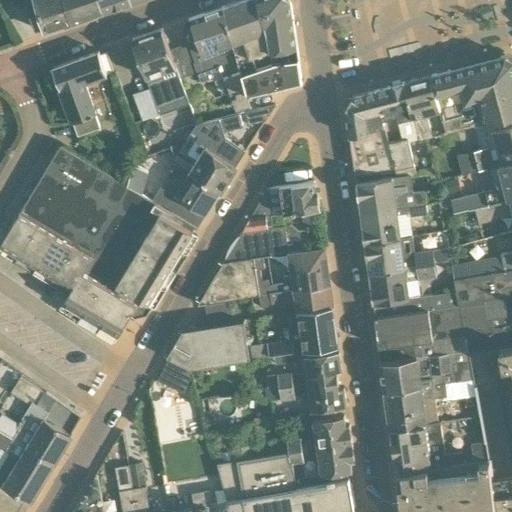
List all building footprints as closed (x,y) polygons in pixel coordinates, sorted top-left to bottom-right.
[(65,0),(26,0),(35,29),(44,26),(46,31),(73,22),(65,0)] [(100,0),(65,0),(73,22),(104,12),(100,0)] [(100,0),(104,12),(114,9),(113,9),(122,6),(122,7),(132,4),(131,0),(100,0)] [(253,57),(270,51),(267,35),(256,0),(245,0),(224,7),(221,8),(240,71),(241,75),(257,70),(253,57)] [(274,71),(299,65),(289,0),(256,0),(267,35),(270,51),(273,65),(274,71)] [(222,77),(240,71),(221,8),(190,20),(195,33),(188,35),(190,40),(188,41),(188,42),(169,49),(180,78),(196,72),(200,82),(209,78),(208,74),(219,71),(222,77)] [(169,49),(162,28),(132,39),(149,88),(132,94),(141,121),(159,115),(157,111),(187,101),(180,78),(169,49)] [(109,83),(99,51),(52,68),(78,141),(101,132),(96,115),(98,114),(90,90),(109,83)] [(434,75),(443,110),(445,118),(441,119),(445,134),(511,116),(511,60),(504,56),(434,75)] [(301,83),(299,65),(274,71),(273,65),(257,70),(241,75),(247,96),(301,83)] [(422,115),(443,110),(434,75),(403,83),(416,141),(418,140),(418,141),(432,138),(427,120),(423,119),(422,115)] [(409,144),(416,141),(403,83),(374,90),(382,121),(396,117),(398,121),(397,122),(402,140),(408,139),(409,144)] [(388,144),(382,121),(374,90),(350,97),(344,105),(349,137),(355,176),(396,171),(413,167),(409,144),(408,139),(402,140),(388,144)] [(250,129),(253,128),(265,126),(278,108),(246,115),(250,129)] [(176,162),(221,189),(236,166),(245,152),(225,139),(217,120),(195,125),(179,149),(178,144),(170,146),(172,160),(176,162)] [(465,174),(488,169),(511,163),(511,123),(491,129),(495,146),(474,151),(475,157),(462,160),(465,174)] [(142,194),(128,185),(61,145),(20,212),(39,223),(58,235),(76,246),(93,256),(84,270),(102,281),(119,292),(138,303),(130,315),(135,317),(147,314),(157,295),(155,293),(192,231),(193,232),(196,227),(196,226),(155,202),(142,194)] [(204,215),(221,189),(176,162),(167,176),(170,178),(155,202),(196,226),(204,215)] [(475,209),(511,199),(511,163),(488,169),(493,189),(451,200),(454,214),(475,209)] [(128,185),(142,194),(149,173),(134,164),(128,185)] [(361,214),(426,204),(424,191),(412,193),(410,175),(357,182),(361,214)] [(457,178),(445,181),(448,193),(460,189),(457,178)] [(251,213),(269,224),(269,221),(271,216),(305,211),(306,221),(318,219),(317,210),(319,209),(316,191),(315,191),(313,181),(267,187),(251,213)] [(511,199),(475,209),(478,224),(511,214),(511,199)] [(427,215),(426,204),(361,214),(365,244),(401,238),(398,215),(415,213),(415,216),(427,215)] [(0,244),(19,256),(39,223),(20,212),(0,243),(0,244)] [(269,224),(251,213),(223,261),(262,256),(288,252),(285,226),(274,227),(269,224)] [(38,267),(58,235),(39,223),(19,256),(38,267)] [(492,279),(511,274),(511,231),(501,234),(504,247),(511,246),(511,249),(511,252),(500,254),(501,256),(452,265),(454,282),(490,276),(492,279)] [(55,278),(76,246),(58,235),(38,267),(55,278)] [(369,274),(435,264),(433,251),(414,253),(414,254),(403,255),(401,238),(365,244),(369,274)] [(72,288),(84,270),(93,256),(76,246),(55,278),(72,288)] [(284,293),(330,287),(324,247),(288,252),(291,283),(283,284),(284,293)] [(284,293),(283,284),(268,286),(267,280),(260,281),(259,270),(263,269),(262,256),(223,261),(197,305),(203,304),(225,301),(258,296),(284,293)] [(436,277),(435,264),(369,274),(372,303),(420,297),(417,280),(436,277)] [(82,314),(102,281),(84,270),(72,288),(63,302),(82,314)] [(482,299),(511,294),(511,274),(492,279),(490,276),(454,282),(456,292),(420,297),(372,303),(374,319),(458,306),(482,304),(482,299)] [(99,324),(119,292),(102,281),(82,314),(99,324)] [(296,312),(332,307),(330,287),(284,293),(258,296),(260,309),(295,304),(296,312)] [(118,336),(130,315),(138,303),(119,292),(99,324),(118,336)] [(511,317),(511,294),(482,299),(482,304),(374,319),(380,350),(463,338),(493,334),(491,322),(511,317)] [(203,304),(205,316),(227,313),(225,301),(203,304)] [(338,346),(332,307),(296,312),(285,314),(289,340),(258,345),(260,357),(338,346)] [(227,313),(205,316),(206,326),(229,323),(227,313)] [(467,358),(511,348),(511,317),(491,322),(493,334),(463,338),(466,353),(467,358)] [(229,323),(206,326),(182,330),(167,356),(169,358),(190,368),(249,359),(244,320),(229,323)] [(381,366),(466,353),(463,338),(436,342),(380,350),(381,362),(381,366)] [(250,359),(260,357),(258,345),(249,346),(250,359)] [(511,348),(467,358),(472,381),(479,417),(485,442),(485,444),(507,439),(495,376),(505,373),(503,368),(511,366),(511,348)] [(265,391),(337,380),(336,370),(341,369),(339,351),(302,356),(305,372),(291,374),(291,372),(277,374),(277,376),(265,378),(267,388),(265,388),(265,391)] [(472,381),(467,358),(466,353),(381,366),(385,393),(472,381)] [(189,369),(169,358),(158,380),(184,394),(192,379),(189,369)] [(36,408),(45,393),(20,378),(11,393),(36,408)] [(337,380),(265,391),(266,398),(280,396),(281,401),(295,399),(294,397),(308,395),(310,411),(347,406),(344,388),(339,389),(337,380)] [(470,418),(479,417),(472,381),(385,393),(390,429),(437,422),(434,398),(462,394),(464,409),(469,408),(470,418)] [(0,416),(0,430),(54,464),(72,436),(37,415),(28,430),(2,414),(0,416)] [(205,416),(207,427),(215,425),(213,415),(205,416)] [(316,449),(352,443),(349,425),(345,425),(344,415),(311,420),(316,449)] [(449,466),(463,464),(463,463),(462,452),(444,455),(439,422),(437,422),(390,429),(395,474),(449,466)] [(0,430),(0,449),(11,456),(0,474),(0,482),(31,501),(54,464),(0,430)] [(288,452),(307,449),(305,442),(301,443),(300,437),(286,439),(288,452)] [(511,477),(511,464),(507,439),(485,444),(488,462),(492,461),(493,480),(511,477)] [(473,463),(488,462),(485,444),(485,442),(471,444),(473,463)] [(352,443),(316,449),(319,469),(303,472),(304,478),(352,471),(350,461),(354,460),(352,443)] [(293,464),(301,462),(304,462),(303,455),(307,455),(307,449),(288,452),(290,464),(293,464)] [(296,487),(293,464),(290,464),(288,452),(216,463),(226,500),(227,500),(228,511),(354,511),(348,479),(296,487)] [(395,474),(400,511),(496,511),(493,480),(492,461),(488,462),(473,463),(463,464),(449,466),(395,474)] [(128,465),(136,511),(161,511),(161,509),(150,511),(142,462),(128,465)] [(135,511),(128,469),(114,471),(120,511),(135,511)] [(103,511),(97,474),(74,511),(103,511)] [(511,511),(511,477),(493,480),(496,511),(511,511)] [(207,511),(208,511),(214,509),(211,489),(191,493),(194,509),(178,511),(178,510),(175,510),(175,511),(207,511)]
